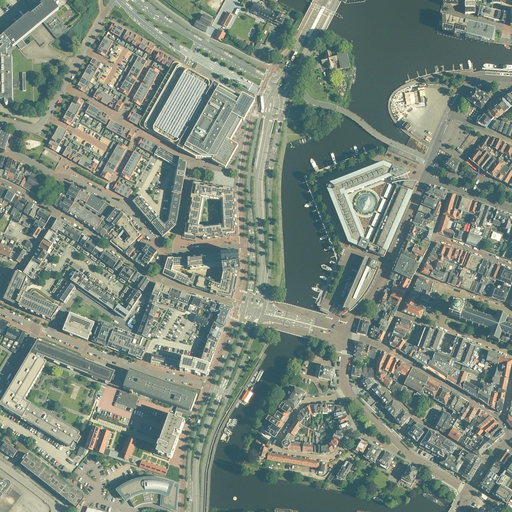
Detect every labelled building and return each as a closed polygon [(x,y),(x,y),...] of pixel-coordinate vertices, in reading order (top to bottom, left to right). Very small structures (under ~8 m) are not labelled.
[(7,49),(11,46),(13,48),(19,43),(20,43),(20,42),(43,23),(56,39),(57,40),(68,31),(54,14),(59,10),(59,9),(56,5),(58,3),(59,2),(58,1),(57,1),(56,1),(54,3),(51,0),(46,0),(44,2),(42,0),(25,0),(25,1),(33,11),(3,36),(0,38),(0,101),(5,101),(5,104),(5,105),(6,105),(7,105),(8,104),(8,101),(13,101),(12,57),(7,57),(7,49)] [(272,12),(261,7),(262,5),(260,4),(258,3),(257,5),(254,3),(250,12),(257,15),(258,13),(263,16),(262,18),(269,21),(269,19),(272,14),(273,12),(272,12)] [(284,19),(281,18),(281,17),(282,15),(277,12),(275,15),(272,14),(269,19),(281,25),(284,19)] [(227,13),(221,25),(226,28),(233,16),(227,13)] [(209,26),(210,27),(213,20),(204,15),(200,21),(198,20),(194,26),(205,32),(209,26)] [(442,16),(442,30),(494,43),(494,38),(494,37),(495,29),(494,29),(490,28),(489,27),(487,27),(479,25),(474,24),(473,23),(469,22),(463,21),(460,20),(452,18),(450,18),(449,18),(448,17),(447,17),(443,16),(442,16)] [(108,31),(114,34),(118,26),(117,25),(115,24),(113,23),(108,31)] [(123,29),(118,26),(114,34),(118,37),(123,29)] [(118,37),(123,40),(128,31),(126,30),(124,29),(123,29),(118,37)] [(216,38),(221,41),(225,34),(219,30),(217,34),(218,34),(216,38)] [(123,40),(128,42),(132,34),(128,31),(123,40)] [(128,42),(132,45),(137,36),(136,36),(134,35),(132,34),(128,42)] [(132,45),(137,47),(141,39),(137,36),(132,45)] [(102,42),(110,47),(113,42),(105,37),(104,38),(103,40),(103,41),(102,42)] [(142,39),(141,39),(137,47),(141,50),(146,41),(144,40),(142,39)] [(148,42),(146,41),(141,50),(146,52),(150,44),(148,42)] [(108,52),(110,47),(102,42),(102,43),(100,45),(99,47),(108,52)] [(336,56),(335,55),(333,43),(323,45),(325,51),(329,50),(330,51),(325,53),(325,55),(324,55),(323,57),(324,59),(321,59),(322,65),(326,64),(327,67),(328,67),(329,69),(330,70),(332,69),(333,68),(333,66),(334,66),(333,64),(334,64),(333,62),(337,61),(336,59),(338,59),(340,69),(344,68),(346,68),(348,67),(345,52),(337,54),(338,56),(336,56)] [(151,44),(150,44),(146,52),(150,55),(154,49),(154,48),(155,47),(153,46),(151,44)] [(105,57),(108,52),(99,47),(96,52),(105,57)] [(159,63),(164,55),(159,52),(155,60),(159,63)] [(164,66),(169,57),(164,55),(159,63),(164,66)] [(138,57),(136,62),(144,66),(145,64),(146,62),(147,62),(138,57)] [(169,57),(164,66),(169,68),(171,64),(173,60),(169,57)] [(93,59),(90,63),(98,68),(101,63),(93,59)] [(143,68),(144,66),(136,62),(133,66),(141,71),(142,70),(143,68)] [(178,145),(177,148),(183,151),(219,86),(217,84),(214,83),(212,85),(212,84),(211,83),(210,82),(206,80),(207,79),(185,67),(179,63),(178,62),(177,62),(176,62),(175,62),(174,63),(173,63),(173,64),(140,122),(140,123),(140,124),(140,125),(140,126),(140,127),(141,128),(142,129),(150,133),(170,144),(171,143),(174,145),(178,145)] [(95,73),(98,68),(90,63),(89,65),(88,67),(87,69),(95,73)] [(139,76),(141,71),(133,66),(130,71),(139,76)] [(148,72),(157,76),(160,71),(151,67),(148,72)] [(346,68),(344,68),(344,70),(339,71),(340,77),(348,76),(346,68)] [(87,69),(85,73),(93,78),(95,73),(87,69)] [(136,81),(139,76),(130,71),(127,76),(136,81)] [(157,76),(148,72),(146,77),(154,81),(157,76)] [(85,73),(82,78),(90,83),(93,78),(85,73)] [(133,86),(136,81),(127,76),(125,81),(133,86)] [(154,81),(146,77),(143,82),(151,86),(154,81)] [(88,87),(90,83),(82,78),(81,80),(80,81),(79,83),(88,87)] [(125,81),(122,86),(130,90),(133,86),(125,81)] [(151,86),(143,82),(140,86),(148,91),(151,86)] [(84,93),(88,87),(79,83),(76,88),(79,90),(84,93)] [(127,96),(130,90),(122,86),(119,91),(127,96)] [(148,91),(140,86),(137,91),(146,96),(148,91)] [(225,169),(226,169),(226,168),(238,147),(238,146),(230,142),(242,121),(243,122),(244,122),(244,121),(252,107),(255,103),(255,102),(254,102),(254,101),(243,95),(242,95),(240,98),(219,86),(183,151),(189,155),(196,158),(212,160),(212,161),(212,162),(225,169)] [(93,98),(99,101),(103,93),(98,89),(93,98)] [(481,110),(489,99),(475,89),(471,94),(467,100),(473,104),(475,106),(481,110)] [(146,96),(137,91),(134,96),(143,101),(146,96)] [(108,95),(103,93),(99,101),(104,104),(108,95)] [(104,104),(109,107),(114,98),(108,95),(104,104)] [(143,101),(134,96),(132,101),(136,104),(140,106),(143,101)] [(73,101),(81,106),(84,102),(75,97),(73,101)] [(119,101),(114,98),(109,107),(114,110),(119,101)] [(511,107),(505,98),(504,98),(500,102),(508,110),(511,107)] [(70,106),(79,111),(81,106),(73,101),(70,106)] [(123,104),(119,101),(114,110),(118,112),(120,109),(123,104)] [(508,110),(500,102),(496,105),(504,113),(508,110)] [(85,113),(90,116),(95,108),(90,105),(85,113)] [(504,113),(496,105),(492,108),(500,117),(504,113)] [(79,111),(70,106),(68,111),(76,116),(79,111)] [(90,116),(95,119),(100,111),(95,108),(90,116)] [(500,117),(492,108),(488,112),(494,118),(494,119),(499,117),(500,117)] [(73,120),(76,116),(68,111),(65,116),(73,120)] [(95,119),(100,122),(105,113),(100,111),(95,119)] [(127,120),(132,123),(137,114),(131,111),(127,120)] [(494,118),(488,112),(485,115),(485,116),(490,121),(491,121),(494,118)] [(110,116),(105,113),(100,122),(106,125),(109,119),(110,116)] [(142,117),(137,114),(132,123),(134,124),(135,125),(137,126),(142,117)] [(70,126),(73,120),(65,116),(64,118),(63,119),(62,121),(63,122),(64,122),(67,124),(70,126)] [(485,116),(479,123),(478,124),(479,124),(481,125),(480,125),(481,125),(483,126),(485,127),(486,127),(485,127),(490,121),(485,116)] [(111,131),(116,123),(114,122),(112,121),(111,120),(106,128),(111,131)] [(504,135),(509,123),(508,123),(509,122),(507,121),(506,125),(503,123),(499,132),(504,135)] [(407,131),(411,126),(406,122),(402,126),(407,131)] [(499,132),(503,123),(501,123),(498,122),(497,122),(496,122),(493,127),(492,129),(499,132)] [(116,123),(111,131),(116,134),(121,126),(120,125),(118,124),(116,123)] [(121,126),(116,134),(121,137),(126,128),(121,126)] [(64,136),(67,131),(65,130),(59,127),(56,131),(64,136)] [(126,128),(121,137),(126,140),(131,131),(126,128)] [(0,137),(8,140),(10,134),(0,131),(0,137)] [(64,136),(56,131),(56,132),(54,134),(54,135),(53,136),(62,141),(64,136)] [(131,131),(126,140),(130,142),(135,134),(131,131)] [(59,146),(62,141),(53,136),(53,137),(52,139),(51,140),(51,141),(50,141),(59,146)] [(484,151),(487,148),(488,146),(491,139),(486,137),(469,160),(474,164),(477,160),(484,151)] [(493,148),(497,140),(492,137),(491,139),(488,146),(487,148),(491,151),(493,148)] [(142,149),(147,140),(142,138),(137,146),(140,147),(142,149)] [(147,140),(142,149),(147,151),(152,143),(147,140)] [(497,151),(502,142),(497,140),(493,148),(497,151)] [(54,151),(56,152),(59,146),(50,141),(50,142),(47,147),(51,149),(52,150),(54,151)] [(503,154),(508,145),(502,142),(497,151),(503,154)] [(116,148),(124,153),(127,148),(119,143),(116,148)] [(152,143),(147,151),(152,154),(157,146),(152,143)] [(509,160),(511,154),(511,146),(508,145),(503,154),(497,151),(497,153),(493,157),(490,154),(489,155),(493,158),(497,161),(498,160),(499,160),(505,164),(509,160)] [(68,158),(73,150),(67,147),(62,155),(64,156),(66,157),(68,158)] [(161,148),(159,147),(155,154),(159,156),(159,155),(162,156),(161,157),(165,160),(166,159),(168,160),(168,161),(178,167),(176,179),(177,179),(177,182),(176,182),(175,186),(176,187),(175,189),(174,189),(173,194),(175,194),(174,197),(173,196),(172,201),(173,201),(173,204),(172,204),(171,209),(172,209),(172,211),(170,211),(170,216),(171,216),(170,219),(169,219),(169,222),(166,224),(167,225),(165,226),(164,225),(162,227),(161,226),(163,224),(158,218),(157,218),(158,218),(151,224),(162,237),(168,233),(172,229),(176,226),(176,225),(184,180),(185,171),(187,163),(172,154),(167,152),(165,151),(161,148)] [(124,153),(116,148),(113,153),(122,158),(124,153)] [(78,153),(73,150),(68,158),(73,161),(78,153)] [(479,168),(489,155),(484,151),(477,160),(474,164),(479,168)] [(131,156),(131,157),(140,161),(142,156),(134,152),(132,155),(131,156)] [(83,156),(78,153),(73,161),(74,162),(76,163),(77,163),(78,164),(83,156)] [(122,158),(113,153),(111,158),(119,162),(122,158)] [(482,171),(493,158),(489,155),(479,168),(482,171)] [(7,170),(10,170),(12,165),(13,160),(8,158),(8,159),(0,156),(0,158),(0,170),(1,170),(2,168),(5,169),(7,169),(7,170)] [(88,159),(83,156),(78,164),(79,165),(81,166),(83,167),(88,159)] [(130,158),(129,162),(137,166),(140,161),(131,157),(130,158)] [(455,174),(460,164),(451,157),(444,166),(451,172),(455,174)] [(108,163),(116,167),(119,162),(111,158),(108,163)] [(486,174),(497,161),(493,158),(482,171),(486,174)] [(92,161),(88,159),(83,167),(84,167),(88,170),(92,161)] [(495,179),(504,166),(505,164),(499,160),(498,160),(497,161),(486,174),(487,174),(487,175),(495,179)] [(98,164),(92,161),(88,170),(90,171),(91,172),(93,173),(98,164)] [(126,166),(134,171),(136,168),(137,166),(129,162),(127,164),(126,166)] [(358,247),(363,249),(363,250),(365,251),(366,250),(384,258),(396,230),(416,183),(417,183),(417,182),(414,182),(410,182),(408,182),(403,182),(401,182),(397,183),(395,183),(394,181),(393,179),(405,175),(405,174),(404,174),(404,173),(406,172),(399,169),(399,170),(392,166),(383,162),(325,185),(348,244),(349,244),(350,243),(352,244),(352,245),(358,248),(358,247)] [(105,167),(114,172),(114,171),(116,168),(116,167),(108,163),(105,167)] [(126,166),(123,171),(131,176),(134,171),(126,166)] [(501,182),(509,171),(504,166),(495,179),(499,181),(501,182)] [(17,171),(17,170),(15,169),(11,167),(10,171),(9,173),(11,174),(9,180),(12,182),(17,171)] [(114,172),(105,167),(102,172),(111,177),(112,175),(113,173),(114,172)] [(9,173),(10,171),(10,170),(7,170),(7,169),(5,169),(4,171),(2,178),(7,179),(9,180),(11,174),(9,173)] [(45,187),(49,180),(33,170),(28,177),(22,187),(39,197),(43,190),(42,189),(44,186),(45,187)] [(20,173),(18,171),(18,172),(17,171),(12,182),(15,183),(20,173)] [(120,176),(129,181),(131,176),(123,171),(120,176)] [(509,186),(511,179),(511,178),(511,175),(511,172),(509,171),(501,182),(507,185),(508,185),(509,186)] [(110,178),(111,177),(102,172),(100,177),(105,180),(108,181),(109,180),(110,178)] [(19,185),(24,175),(20,173),(15,183),(19,185)] [(19,185),(22,187),(27,179),(24,177),(19,185)] [(487,192),(489,189),(472,179),(470,183),(487,192)] [(59,197),(54,205),(58,208),(61,203),(63,203),(65,199),(64,198),(69,190),(72,185),(67,182),(61,192),(59,197)] [(112,190),(117,193),(122,185),(117,182),(112,190)] [(234,191),(193,184),(191,200),(190,203),(184,236),(184,237),(196,239),(196,238),(199,238),(203,239),(202,240),(237,236),(234,191)] [(78,194),(81,189),(77,187),(74,186),(72,185),(69,190),(64,198),(65,199),(63,203),(61,203),(58,208),(60,209),(63,211),(64,212),(66,213),(68,214),(69,212),(74,203),(74,202),(78,194)] [(127,188),(122,185),(117,193),(122,196),(127,188)] [(432,196),(435,187),(434,187),(433,187),(430,186),(429,186),(428,187),(429,187),(425,194),(424,197),(431,199),(433,197),(432,196)] [(437,202),(441,189),(439,188),(439,189),(436,188),(436,187),(435,187),(432,196),(433,197),(435,197),(434,200),(437,202)] [(127,199),(132,190),(127,188),(122,196),(127,199)] [(4,200),(9,191),(6,189),(0,200),(0,202),(0,203),(3,199),(4,200)] [(86,203),(91,195),(81,189),(78,194),(74,202),(74,203),(76,204),(76,202),(77,200),(80,202),(81,200),(86,203)] [(442,206),(443,204),(444,201),(447,193),(446,191),(443,190),(441,189),(437,202),(439,203),(439,205),(442,206)] [(11,203),(15,194),(9,191),(4,200),(11,203)] [(16,212),(23,198),(15,194),(11,203),(15,205),(10,216),(13,217),(13,216),(16,212)] [(441,235),(444,236),(450,238),(453,239),(456,226),(457,223),(459,219),(455,218),(456,213),(451,210),(455,196),(450,194),(446,206),(436,233),(437,233),(441,235)] [(98,213),(101,209),(105,203),(91,195),(86,203),(85,205),(98,213)] [(135,206),(136,206),(142,201),(140,198),(139,196),(132,202),(133,202),(135,206)] [(456,213),(461,198),(455,196),(451,210),(456,213)] [(431,199),(424,197),(421,205),(433,210),(437,202),(431,199)] [(21,213),(22,213),(28,201),(23,198),(16,212),(20,215),(21,213)] [(467,217),(468,214),(472,201),(461,198),(456,213),(455,218),(459,219),(457,223),(464,225),(467,217)] [(139,209),(145,204),(144,202),(144,203),(142,201),(136,206),(139,209)] [(468,214),(467,217),(468,218),(469,217),(470,215),(472,215),(470,220),(471,223),(471,224),(478,204),(472,201),(468,214)] [(33,218),(39,208),(30,203),(24,213),(33,218)] [(105,219),(102,217),(100,220),(76,204),(74,203),(69,212),(68,214),(82,222),(90,227),(93,230),(95,231),(99,227),(101,224),(104,221),(105,219)] [(109,214),(113,208),(105,203),(101,209),(98,213),(102,217),(105,219),(107,216),(108,215),(109,214)] [(145,204),(139,209),(139,210),(142,213),(148,208),(146,206),(146,205),(145,204)] [(478,226),(485,206),(478,204),(471,224),(478,226)] [(434,215),(435,212),(428,210),(420,206),(418,212),(427,215),(429,216),(429,214),(433,216),(433,214),(434,215)] [(493,224),(497,210),(485,206),(478,226),(477,227),(480,228),(480,229),(480,230),(481,231),(481,232),(482,232),(483,233),(482,237),(487,240),(491,227),(493,224)] [(117,223),(124,214),(113,208),(109,214),(108,215),(105,219),(104,221),(101,224),(99,227),(101,229),(104,226),(110,231),(112,230),(114,227),(116,225),(117,223)] [(145,217),(151,211),(150,210),(148,208),(142,213),(145,217)] [(37,215),(40,217),(42,217),(39,222),(37,221),(45,226),(52,216),(41,209),(37,215)] [(511,215),(497,210),(493,224),(499,226),(503,227),(502,229),(507,231),(506,234),(508,235),(507,239),(510,240),(511,235),(511,234),(511,215)] [(148,220),(154,215),(152,213),(153,213),(151,211),(145,217),(148,220)] [(427,222),(429,216),(427,215),(418,212),(415,218),(418,219),(427,222)] [(139,234),(136,230),(124,215),(124,214),(117,223),(116,225),(120,229),(122,227),(130,238),(129,240),(128,238),(125,242),(126,243),(125,244),(117,238),(119,235),(112,230),(110,231),(109,233),(111,235),(115,237),(113,238),(110,242),(124,253),(129,246),(131,244),(141,235),(139,234)] [(433,231),(438,216),(435,215),(434,216),(429,214),(429,216),(427,222),(425,228),(433,231)] [(151,224),(158,218),(157,218),(156,217),(154,215),(148,220),(148,221),(151,224)] [(418,225),(425,228),(427,222),(418,219),(415,218),(414,221),(413,223),(418,225)] [(58,219),(55,223),(55,224),(51,230),(57,233),(58,231),(64,234),(69,225),(58,219)] [(45,226),(37,221),(34,225),(42,231),(45,226)] [(433,231),(425,228),(418,225),(413,223),(408,235),(413,238),(412,241),(416,242),(417,239),(418,238),(414,237),(416,233),(417,234),(417,235),(419,236),(418,238),(421,239),(422,240),(429,243),(431,238),(432,236),(432,235),(433,232),(433,231)] [(42,231),(34,225),(36,227),(30,235),(36,239),(41,230),(42,231)] [(64,234),(68,237),(74,228),(69,225),(64,234)] [(110,231),(104,226),(101,229),(103,230),(100,235),(103,237),(106,233),(110,236),(111,235),(109,233),(110,231)] [(460,241),(463,232),(459,231),(459,230),(460,227),(456,226),(453,239),(458,240),(460,241)] [(68,237),(73,239),(78,231),(74,228),(68,237)] [(50,231),(47,235),(55,240),(58,236),(50,231)] [(78,231),(73,239),(78,242),(83,234),(78,231)] [(113,238),(110,236),(106,233),(103,237),(110,242),(113,238)] [(478,248),(482,237),(469,233),(466,243),(478,248)] [(55,240),(47,235),(44,239),(53,244),(55,240)] [(137,248),(136,247),(135,246),(134,247),(134,246),(136,243),(137,244),(143,238),(141,235),(131,244),(129,246),(124,253),(129,258),(135,250),(137,248)] [(412,241),(413,238),(408,235),(408,236),(405,240),(414,244),(415,244),(415,243),(416,242),(412,241)] [(83,247),(89,239),(85,236),(79,244),(83,247)] [(482,237),(478,248),(483,250),(487,240),(482,237)] [(50,249),(53,244),(44,239),(42,243),(50,249)] [(88,250),(94,242),(89,239),(83,247),(88,250)] [(134,261),(147,246),(147,245),(145,242),(142,240),(136,247),(137,248),(135,250),(129,258),(134,261)] [(413,248),(415,245),(415,244),(414,244),(405,240),(404,243),(402,249),(408,252),(411,247),(413,248)] [(427,251),(430,243),(429,243),(422,240),(420,244),(415,243),(415,244),(415,245),(419,247),(427,251)] [(0,253),(4,255),(9,245),(9,244),(10,243),(5,241),(4,244),(0,252),(0,253)] [(92,253),(98,245),(94,242),(88,250),(92,253)] [(511,242),(503,257),(510,260),(511,254),(511,242)] [(11,255),(12,251),(15,245),(10,243),(9,244),(9,245),(4,255),(9,258),(11,255)] [(50,249),(42,243),(39,248),(48,253),(47,253),(50,249)] [(437,255),(442,245),(436,244),(431,254),(437,257),(437,255)] [(96,256),(102,248),(98,245),(92,253),(96,256)] [(148,246),(147,245),(134,261),(145,269),(146,268),(154,257),(153,257),(157,252),(150,247),(148,246)] [(423,258),(427,251),(419,247),(415,245),(413,248),(410,253),(411,253),(419,258),(422,260),(423,258)] [(443,258),(448,247),(442,245),(437,255),(443,258)] [(451,258),(454,249),(448,247),(443,258),(443,259),(449,262),(451,258)] [(48,253),(39,248),(37,253),(45,258),(48,253)] [(100,259),(106,251),(106,250),(105,251),(102,248),(96,256),(100,259)] [(26,252),(21,249),(17,254),(12,251),(11,255),(9,258),(14,260),(19,263),(26,252)] [(415,263),(416,263),(419,258),(411,253),(410,253),(408,252),(402,249),(399,256),(415,263)] [(456,260),(459,250),(454,249),(451,258),(456,260)] [(460,263),(464,252),(459,250),(456,260),(455,262),(460,263)] [(104,262),(110,254),(106,251),(100,259),(104,262)] [(168,258),(163,274),(188,287),(218,296),(233,299),(239,272),(240,272),(238,252),(185,258),(168,258)] [(463,267),(469,254),(464,252),(460,263),(459,264),(459,265),(463,267)] [(45,258),(37,253),(34,257),(42,263),(45,258)] [(109,265),(115,257),(110,254),(104,262),(109,265)] [(435,262),(437,257),(431,254),(428,259),(435,262)] [(468,269),(474,256),(469,254),(463,267),(467,269),(468,269)] [(433,270),(438,272),(440,266),(443,259),(443,258),(437,255),(437,257),(435,262),(433,268),(434,268),(433,270)] [(417,270),(420,265),(416,263),(415,263),(399,256),(395,264),(393,269),(392,272),(398,275),(403,277),(411,281),(417,270)] [(476,273),(481,264),(483,260),(478,258),(474,256),(468,269),(476,273)] [(42,263),(34,257),(31,261),(40,267),(42,263)] [(113,268),(119,260),(115,257),(109,265),(113,268)] [(374,280),(381,264),(372,260),(371,262),(370,264),(369,264),(370,260),(365,258),(359,272),(353,269),(340,299),(346,302),(343,309),(343,310),(343,309),(350,311),(349,312),(352,310),(353,309),(356,306),(358,304),(359,303),(363,298),(365,296),(367,293),(370,289),(371,287),(373,282),(374,280)] [(428,264),(433,268),(435,262),(428,259),(426,263),(428,264)] [(449,262),(443,259),(440,266),(447,269),(449,262)] [(123,263),(119,260),(113,268),(117,271),(123,263)] [(483,276),(488,264),(489,262),(483,260),(481,264),(476,273),(483,276)] [(37,271),(40,267),(31,261),(29,265),(37,271)] [(454,264),(449,262),(447,269),(446,271),(450,273),(452,270),(454,264)] [(483,276),(482,277),(479,284),(486,287),(488,282),(488,280),(495,265),(494,264),(489,262),(488,264),(483,276)] [(434,268),(433,268),(428,264),(426,263),(426,264),(424,268),(432,272),(433,270),(434,268)] [(37,271),(29,265),(26,269),(34,275),(37,271)] [(488,280),(488,282),(494,284),(496,280),(501,267),(495,265),(488,280)] [(124,279),(129,271),(125,267),(119,276),(124,279)] [(511,286),(511,283),(511,271),(508,270),(502,268),(502,267),(501,267),(496,280),(504,283),(511,286)] [(429,277),(432,272),(424,268),(421,273),(422,274),(422,273),(429,277)] [(34,275),(26,269),(23,274),(32,279),(34,275)] [(442,283),(445,275),(438,272),(433,270),(432,272),(429,277),(441,282),(442,283)] [(86,277),(77,271),(70,280),(80,287),(84,280),(86,277)] [(128,282),(135,271),(134,273),(129,271),(124,279),(128,282)] [(134,283),(140,274),(135,271),(128,282),(130,280),(134,283)] [(447,284),(451,273),(446,271),(445,275),(442,283),(447,284)] [(469,292),(473,282),(475,276),(472,274),(471,275),(466,273),(461,271),(460,273),(459,277),(463,280),(460,288),(463,290),(469,292)] [(4,300),(2,303),(15,309),(50,324),(59,310),(60,309),(53,305),(52,307),(24,295),(24,294),(25,294),(25,293),(24,293),(30,280),(28,278),(23,275),(18,272),(15,273),(14,276),(14,277),(13,277),(13,278),(12,281),(11,282),(11,283),(9,287),(9,288),(8,289),(6,293),(6,294),(6,295),(4,299),(4,300)] [(395,282),(398,275),(392,272),(389,279),(394,281),(395,282)] [(454,278),(455,275),(451,273),(447,284),(451,285),(454,278)] [(483,276),(476,273),(475,276),(473,282),(479,284),(482,277),(483,276)] [(150,281),(140,274),(134,283),(136,281),(140,284),(137,288),(143,292),(150,281)] [(398,287),(406,290),(411,281),(403,277),(400,284),(398,287)] [(428,281),(421,277),(419,277),(417,281),(426,285),(428,281)] [(460,288),(463,280),(459,277),(458,279),(455,287),(460,288)] [(84,290),(88,283),(84,280),(80,287),(84,290)] [(75,287),(67,281),(64,285),(72,291),(75,287)] [(403,296),(406,290),(398,287),(400,284),(395,282),(394,281),(392,285),(393,285),(391,290),(390,290),(391,290),(393,291),(403,296)] [(431,287),(426,285),(417,281),(414,286),(421,289),(422,290),(430,293),(432,287),(431,287)] [(475,294),(479,284),(473,282),(469,292),(475,294)] [(493,287),(494,284),(488,282),(486,287),(484,290),(484,291),(490,294),(493,287)] [(93,286),(88,283),(84,290),(88,293),(93,286)] [(160,293),(163,294),(165,287),(157,283),(154,290),(160,293)] [(484,290),(486,287),(479,284),(475,294),(481,296),(484,291),(484,290)] [(490,294),(488,298),(492,299),(499,301),(504,303),(510,290),(511,286),(504,284),(504,285),(502,285),(501,288),(498,287),(497,288),(493,287),(490,294)] [(72,291),(64,285),(61,289),(70,295),(72,291)] [(88,293),(92,296),(97,289),(93,286),(88,293)] [(421,289),(414,286),(412,291),(419,294),(421,289)] [(165,287),(163,294),(169,296),(171,289),(165,287)] [(70,295),(61,289),(59,293),(67,299),(70,295)] [(97,299),(102,292),(97,289),(92,296),(97,299)] [(168,298),(173,300),(177,291),(171,289),(169,296),(168,298)] [(142,295),(133,290),(130,294),(139,299),(142,295)] [(430,293),(422,290),(421,295),(428,298),(430,293)] [(177,291),(173,300),(178,302),(182,293),(177,291)] [(403,296),(393,291),(390,296),(400,302),(403,296)] [(417,299),(419,294),(412,291),(409,296),(417,299)] [(101,302),(106,295),(102,292),(97,299),(101,302)] [(67,299),(59,293),(56,297),(59,299),(64,303),(67,299)] [(182,293),(178,302),(183,304),(186,295),(182,293)] [(139,299),(130,294),(128,298),(136,303),(139,299)] [(388,314),(389,310),(391,311),(394,305),(388,302),(390,296),(386,294),(384,300),(386,301),(383,307),(385,308),(384,312),(378,309),(377,312),(376,314),(376,317),(380,318),(381,319),(384,320),(386,315),(388,314)] [(106,305),(111,298),(106,295),(101,302),(106,305)] [(187,306),(191,296),(186,295),(183,304),(187,306)] [(398,307),(400,302),(390,296),(388,302),(394,305),(398,307)] [(418,304),(420,300),(419,300),(417,299),(409,296),(406,304),(413,307),(415,302),(418,304)] [(199,309),(200,309),(203,300),(194,297),(192,300),(188,309),(188,310),(189,312),(191,313),(193,308),(192,308),(193,306),(196,307),(195,309),(199,310),(199,309)] [(473,304),(455,297),(452,304),(471,311),(473,304)] [(110,308),(115,301),(111,298),(106,305),(110,308)] [(136,303),(128,298),(125,302),(133,307),(136,303)] [(205,310),(210,312),(213,303),(203,300),(200,309),(205,310)] [(426,306),(427,303),(420,300),(418,304),(415,302),(413,307),(425,311),(426,306)] [(119,306),(120,305),(115,301),(110,308),(115,311),(118,306),(119,306)] [(125,319),(133,307),(125,302),(129,305),(125,311),(119,306),(118,306),(115,311),(115,312),(125,319)] [(229,317),(232,309),(213,303),(210,312),(215,313),(217,314),(229,317)] [(147,309),(156,312),(158,307),(155,306),(154,306),(150,304),(149,304),(147,309)] [(425,311),(413,307),(406,304),(402,312),(420,319),(420,318),(421,318),(422,318),(422,317),(423,316),(425,311)] [(511,318),(511,319),(511,318),(509,318),(507,317),(509,316),(509,315),(507,316),(498,313),(497,311),(496,312),(497,313),(495,319),(489,317),(490,316),(489,316),(489,317),(487,317),(483,315),(484,314),(483,313),(482,315),(477,313),(477,312),(476,311),(476,313),(471,311),(452,304),(451,308),(451,309),(450,311),(449,311),(448,316),(453,318),(455,318),(459,320),(459,321),(460,320),(465,322),(465,323),(466,324),(467,322),(472,324),(471,326),(472,326),(473,325),(478,326),(478,328),(479,328),(479,327),(480,327),(481,327),(483,328),(484,329),(484,330),(485,331),(485,329),(491,331),(490,333),(489,337),(487,338),(489,338),(498,341),(499,343),(499,342),(499,341),(507,344),(507,342),(509,341),(510,340),(509,339),(510,337),(511,337),(511,318)] [(147,309),(145,314),(154,317),(156,312),(147,309)] [(81,336),(86,338),(94,321),(77,313),(70,310),(62,327),(81,336)] [(224,328),(229,317),(217,314),(216,316),(214,316),(215,313),(210,312),(206,319),(210,321),(224,328)] [(145,314),(143,319),(153,322),(154,317),(145,314)] [(224,328),(210,321),(206,319),(203,318),(198,315),(196,314),(193,321),(193,322),(200,325),(205,328),(206,328),(211,330),(221,334),(224,328)] [(390,324),(392,319),(391,318),(392,317),(389,316),(389,314),(388,314),(386,315),(384,320),(390,324)] [(405,327),(407,321),(399,318),(397,324),(405,327)] [(143,319),(141,323),(151,327),(153,322),(143,319)] [(390,324),(384,320),(381,319),(378,324),(379,324),(384,327),(384,326),(388,328),(390,324)] [(9,323),(3,320),(0,327),(0,329),(4,332),(9,323)] [(366,336),(369,322),(360,320),(356,333),(366,336)] [(410,329),(413,323),(407,321),(405,327),(410,329)] [(138,351),(143,339),(100,322),(92,342),(141,361),(145,353),(138,351)] [(139,329),(149,333),(151,327),(141,323),(139,329)] [(385,333),(388,328),(384,326),(384,327),(379,324),(378,327),(375,326),(374,327),(373,327),(373,328),(376,329),(380,331),(385,333)] [(411,330),(410,329),(405,327),(397,324),(395,329),(406,333),(408,334),(410,335),(411,331),(412,330),(411,330)] [(11,339),(15,330),(10,327),(5,336),(11,339)] [(451,368),(451,366),(459,369),(461,364),(468,367),(476,347),(471,346),(472,344),(458,338),(451,358),(443,355),(436,353),(444,333),(430,328),(430,330),(425,328),(417,348),(424,350),(423,352),(422,354),(430,359),(430,361),(429,363),(427,368),(446,380),(451,368)] [(149,333),(139,329),(137,334),(147,338),(149,333)] [(393,334),(392,337),(398,340),(400,341),(401,341),(403,338),(404,338),(406,333),(395,329),(393,334)] [(16,341),(20,332),(15,330),(11,339),(16,341)] [(220,338),(221,334),(211,330),(207,339),(207,340),(210,341),(211,341),(217,344),(220,338)] [(381,342),(385,333),(380,331),(377,340),(381,342)] [(21,343),(25,335),(20,332),(16,341),(21,343)] [(395,349),(399,343),(397,342),(398,340),(392,337),(391,340),(389,343),(390,343),(389,343),(390,344),(390,345),(390,346),(393,348),(393,347),(395,349)] [(208,341),(206,346),(215,349),(217,344),(208,341)] [(404,345),(405,343),(401,341),(400,341),(395,349),(400,351),(404,345)] [(89,363),(85,362),(86,360),(82,358),(82,359),(81,360),(79,358),(76,357),(76,356),(68,353),(68,354),(62,352),(63,351),(55,348),(55,349),(49,347),(49,346),(49,345),(42,342),(42,343),(41,344),(39,343),(38,342),(34,352),(33,351),(33,350),(31,353),(36,356),(37,353),(89,374),(88,376),(92,377),(93,376),(98,378),(98,379),(106,382),(106,381),(109,383),(113,373),(89,363)] [(361,346),(361,343),(356,342),(355,349),(362,351),(365,352),(366,347),(361,346)] [(370,351),(371,347),(364,344),(361,343),(361,346),(366,347),(365,352),(362,351),(361,356),(372,359),(373,352),(370,351)] [(403,353),(403,354),(406,355),(411,346),(406,343),(405,343),(404,345),(407,347),(403,353)] [(206,346),(204,352),(214,355),(215,349),(206,346)] [(412,359),(417,349),(411,346),(406,355),(407,356),(407,355),(408,356),(411,358),(412,359)] [(361,356),(362,351),(355,349),(354,356),(355,357),(357,358),(358,357),(361,358),(361,356)] [(430,359),(422,354),(423,352),(417,349),(412,359),(427,368),(429,363),(430,361),(430,359)] [(381,373),(388,355),(382,351),(380,355),(377,360),(378,361),(376,364),(377,371),(381,373)] [(498,364),(499,356),(490,353),(488,351),(487,361),(489,361),(493,363),(498,364)] [(204,352),(202,357),(212,360),(214,355),(204,352)] [(31,353),(7,393),(1,404),(10,409),(8,411),(71,448),(74,442),(76,443),(77,444),(81,437),(80,436),(78,435),(80,433),(24,400),(46,362),(36,356),(31,353)] [(387,375),(388,372),(394,358),(393,357),(392,357),(388,355),(381,373),(387,375)] [(509,374),(511,364),(511,360),(499,356),(498,364),(496,371),(502,373),(501,378),(508,379),(509,374)] [(200,362),(210,366),(212,360),(202,357),(200,362)] [(182,361),(180,370),(193,372),(206,377),(207,375),(209,368),(210,366),(200,362),(196,361),(195,360),(193,360),(182,358),(182,361)] [(397,380),(402,372),(397,369),(400,362),(400,361),(399,361),(398,360),(398,361),(396,359),(395,359),(395,358),(394,358),(388,372),(389,373),(392,375),(389,379),(387,377),(385,385),(387,388),(393,378),(397,380)] [(402,372),(406,365),(400,362),(397,369),(402,372)] [(259,363),(249,380),(253,382),(263,365),(259,363)] [(407,377),(412,368),(406,365),(402,372),(397,380),(393,387),(392,391),(398,397),(401,391),(400,391),(407,377)] [(332,374),(333,369),(334,369),(333,369),(322,366),(321,366),(321,367),(317,366),(316,369),(315,377),(318,378),(318,379),(319,379),(330,381),(331,381),(332,376),(333,374),(332,374)] [(482,375),(467,369),(463,367),(462,370),(481,377),(482,375)] [(374,379),(373,369),(363,368),(364,370),(363,371),(364,371),(364,373),(368,373),(368,378),(374,379)] [(422,391),(429,379),(428,379),(428,378),(423,375),(422,375),(419,373),(418,372),(413,369),(412,368),(407,377),(400,391),(401,391),(405,395),(407,390),(406,390),(407,389),(416,394),(416,395),(414,394),(412,398),(417,401),(422,391)] [(455,386),(461,372),(459,371),(456,370),(451,368),(446,380),(453,384),(454,385),(455,386)] [(184,392),(184,391),(174,388),(174,387),(174,388),(167,386),(168,385),(167,385),(158,382),(157,382),(151,380),(151,379),(141,375),(141,376),(134,374),(135,373),(130,371),(129,372),(128,372),(128,373),(129,374),(127,378),(124,387),(129,389),(129,388),(135,391),(145,395),(146,394),(152,397),(162,401),(162,400),(168,403),(178,407),(177,410),(190,415),(191,413),(192,410),(190,409),(194,400),(196,395),(190,394),(190,393),(190,394),(184,392)] [(387,375),(381,373),(377,371),(376,377),(382,382),(383,382),(387,375)] [(465,381),(468,374),(461,372),(455,386),(462,390),(465,381)] [(499,385),(500,377),(493,376),(491,384),(499,385)] [(505,391),(508,379),(501,378),(500,377),(499,385),(498,389),(505,391)] [(378,385),(375,381),(374,380),(374,379),(368,378),(366,378),(366,379),(371,387),(371,388),(372,390),(378,385)] [(371,387),(366,379),(361,382),(366,390),(369,389),(371,392),(372,390),(371,388),(371,387)] [(434,398),(441,386),(429,379),(422,391),(423,391),(422,392),(422,393),(421,394),(427,397),(429,395),(434,398)] [(476,399),(478,390),(471,385),(468,383),(466,382),(467,382),(465,381),(462,390),(463,391),(463,390),(465,392),(468,393),(468,394),(469,394),(470,395),(471,395),(476,398),(476,399)] [(489,396),(492,386),(491,386),(486,385),(480,383),(478,390),(476,399),(487,406),(490,397),(489,396)] [(496,399),(497,393),(498,389),(499,385),(491,384),(491,386),(492,386),(489,396),(490,397),(487,406),(494,410),(496,399)] [(385,393),(378,385),(372,390),(380,398),(385,393)] [(445,406),(452,393),(451,393),(450,392),(449,391),(447,391),(448,390),(445,389),(441,386),(434,398),(433,399),(438,402),(439,402),(440,403),(441,403),(445,406)] [(302,398),(305,394),(304,394),(295,388),(295,387),(294,387),(294,388),(291,391),(286,398),(287,398),(285,402),(284,401),(284,402),(294,409),(297,405),(302,398)] [(137,403),(139,398),(120,391),(116,402),(135,409),(136,405),(137,403)] [(392,401),(385,393),(380,398),(387,406),(392,401)] [(453,411),(460,398),(452,393),(445,406),(443,409),(451,414),(453,411)] [(464,408),(468,403),(461,398),(460,398),(453,411),(451,414),(451,416),(447,424),(452,427),(454,425),(458,419),(460,415),(458,414),(462,406),(464,408)] [(501,413),(503,401),(496,399),(494,410),(495,410),(500,413),(501,412),(501,413)] [(403,411),(398,405),(392,400),(392,401),(387,406),(385,408),(390,413),(393,417),(395,419),(403,411)] [(290,408),(282,403),(279,409),(280,410),(278,413),(277,412),(274,418),(275,419),(274,420),(268,416),(266,420),(271,424),(280,429),(290,413),(288,412),(290,408)] [(469,424),(470,423),(478,409),(474,406),(472,406),(473,405),(472,405),(468,403),(464,408),(462,406),(458,414),(460,415),(458,419),(461,421),(462,420),(469,424)] [(318,414),(318,405),(309,406),(310,410),(312,415),(318,414)] [(345,412),(343,407),(335,406),(334,414),(334,416),(338,415),(338,414),(345,412)] [(422,417),(413,409),(412,411),(421,419),(422,417)] [(476,422),(483,412),(482,412),(482,411),(479,410),(479,409),(478,409),(470,423),(473,425),(476,421),(476,422)] [(406,424),(408,422),(407,421),(407,420),(409,418),(410,417),(403,411),(395,419),(401,426),(402,425),(403,425),(405,423),(406,424)] [(447,424),(451,416),(442,411),(434,428),(442,433),(447,424)] [(180,420),(182,414),(176,412),(173,418),(169,416),(156,453),(171,458),(184,422),(180,420)] [(347,416),(345,412),(338,414),(338,415),(334,416),(334,417),(333,417),(334,419),(335,419),(335,420),(347,416)] [(475,426),(485,418),(488,416),(487,415),(483,412),(476,422),(476,421),(473,425),(475,426)] [(95,420),(94,423),(129,436),(136,438),(155,445),(155,446),(157,447),(160,441),(161,438),(138,430),(137,430),(134,428),(97,415),(95,420)] [(349,422),(347,416),(335,420),(333,420),(334,422),(336,421),(338,426),(349,422)] [(488,424),(493,420),(488,416),(485,418),(475,426),(476,427),(482,430),(483,429),(488,424)] [(435,426),(426,419),(425,420),(424,421),(434,428),(435,426)] [(302,426),(295,420),(292,424),(300,429),(302,426)] [(489,431),(497,425),(497,424),(494,420),(493,420),(488,424),(483,429),(485,432),(486,434),(487,433),(489,431)] [(349,422),(338,426),(336,427),(338,431),(341,432),(346,430),(350,424),(349,422)] [(428,429),(417,423),(415,426),(413,428),(412,428),(409,431),(410,432),(408,434),(417,442),(423,433),(425,434),(428,429)] [(476,433),(479,430),(475,427),(475,426),(473,425),(470,423),(469,424),(465,431),(465,432),(468,434),(469,435),(467,438),(471,439),(474,435),(475,435),(476,433)] [(266,432),(275,438),(280,429),(271,424),(266,432)] [(300,429),(292,424),(290,428),(297,433),(300,429)] [(442,433),(448,436),(453,428),(452,427),(447,424),(442,433)] [(458,428),(454,425),(452,427),(453,428),(448,436),(457,442),(461,436),(462,437),(465,432),(460,429),(459,430),(457,429),(458,428)] [(493,436),(501,429),(497,425),(489,431),(492,434),(493,436)] [(109,457),(110,451),(105,450),(111,433),(103,430),(102,431),(101,430),(100,430),(100,429),(92,426),(85,449),(90,450),(109,457)] [(297,433),(290,428),(287,432),(295,437),(297,433)] [(504,435),(504,433),(501,429),(493,436),(497,440),(504,435)] [(432,444),(438,436),(429,430),(419,447),(423,450),(425,447),(426,448),(425,451),(426,451),(427,449),(427,448),(430,443),(432,444)] [(295,437),(287,432),(282,439),(283,440),(289,440),(291,444),(294,445),(294,443),(294,441),(292,440),(295,437)] [(497,440),(493,436),(492,434),(490,436),(487,433),(486,434),(484,436),(485,436),(494,443),(497,440)] [(483,436),(481,434),(478,438),(481,440),(490,447),(494,443),(485,436),(483,436)] [(109,457),(134,465),(136,459),(136,458),(133,457),(133,458),(131,457),(133,453),(134,453),(133,452),(133,451),(134,452),(135,449),(134,449),(134,448),(135,448),(136,447),(135,447),(137,442),(136,442),(137,442),(135,441),(136,438),(129,435),(128,439),(127,438),(125,444),(124,443),(124,444),(124,445),(123,445),(122,447),(123,448),(123,449),(122,448),(122,449),(123,449),(121,454),(111,450),(110,451),(109,457)] [(261,435),(258,439),(266,445),(268,447),(269,446),(272,442),(269,440),(261,435)] [(486,450),(490,447),(481,440),(478,438),(475,435),(474,435),(471,439),(473,441),(478,445),(478,444),(486,450)] [(438,455),(446,441),(438,436),(432,444),(430,443),(427,448),(427,449),(426,451),(429,453),(431,451),(433,452),(432,454),(436,456),(437,454),(438,455)] [(465,447),(469,441),(470,441),(471,439),(467,438),(466,439),(462,437),(461,436),(457,442),(465,447)] [(468,449),(473,441),(471,439),(470,441),(469,441),(465,447),(466,447),(468,449)] [(294,445),(291,444),(289,440),(283,440),(280,444),(281,445),(282,447),(282,449),(288,449),(288,450),(293,451),(294,445)] [(362,454),(367,446),(367,445),(363,443),(358,440),(352,451),(356,454),(358,451),(362,454)] [(29,450),(16,441),(14,444),(19,448),(17,452),(24,457),(29,450)] [(337,445),(331,441),(329,444),(334,450),(337,445)] [(453,452),(457,447),(446,441),(438,455),(437,457),(442,460),(446,452),(447,451),(453,454),(453,452)] [(473,452),(478,445),(473,441),(468,449),(473,452)] [(17,452),(5,443),(0,449),(0,450),(6,455),(6,454),(12,458),(12,459),(17,452)] [(264,458),(265,458),(268,449),(264,448),(265,446),(261,444),(260,448),(259,451),(257,450),(256,455),(258,455),(258,456),(259,456),(259,458),(260,459),(262,459),(264,458)] [(479,456),(486,450),(478,444),(478,445),(473,452),(479,456)] [(376,461),(381,451),(370,445),(363,457),(374,463),(376,465),(377,464),(376,463),(377,461),(376,461)] [(464,460),(468,453),(462,449),(462,451),(457,447),(453,452),(458,455),(459,455),(457,459),(451,470),(456,473),(462,464),(464,460)] [(388,467),(394,457),(390,454),(388,453),(383,451),(378,461),(377,461),(381,464),(380,466),(382,467),(386,470),(388,467),(388,468),(388,467)] [(458,455),(453,452),(453,454),(447,451),(446,452),(457,459),(459,455),(458,455)] [(501,464),(508,454),(505,452),(504,451),(496,461),(501,464)] [(442,460),(440,463),(451,470),(457,459),(446,452),(442,460)] [(482,462),(479,460),(475,457),(468,453),(464,460),(462,464),(467,467),(466,470),(474,474),(482,462)] [(509,464),(511,459),(511,456),(508,454),(501,464),(503,465),(506,468),(509,464)] [(26,469),(34,460),(29,456),(29,455),(27,457),(26,455),(22,459),(24,461),(22,464),(21,465),(26,469)] [(166,476),(168,470),(136,459),(134,465),(166,476)] [(511,495),(511,459),(509,464),(506,468),(503,473),(495,484),(498,486),(493,495),(506,504),(511,495)] [(31,474),(40,463),(38,462),(38,463),(34,460),(26,469),(30,472),(29,473),(30,473),(31,474)] [(343,480),(349,470),(352,465),(346,462),(344,465),(343,465),(336,477),(337,477),(336,479),(341,482),(343,480)] [(37,477),(44,468),(41,465),(40,463),(31,474),(33,475),(33,476),(34,475),(37,477)] [(327,470),(328,467),(326,467),(327,464),(320,463),(319,469),(319,471),(326,473),(326,470),(327,470)] [(495,484),(503,473),(506,468),(503,465),(501,468),(499,471),(495,476),(489,472),(479,487),(489,493),(495,484)] [(406,489),(407,487),(410,489),(415,481),(413,480),(413,479),(413,480),(416,476),(415,475),(416,475),(417,475),(419,473),(418,471),(414,469),(409,466),(401,480),(400,479),(397,484),(399,484),(399,483),(402,484),(404,486),(403,487),(406,489)] [(495,476),(499,471),(492,467),(491,469),(491,468),(491,469),(490,470),(489,472),(489,471),(489,472),(495,476)] [(42,481),(49,471),(44,468),(37,477),(42,481)] [(331,481),(336,472),(334,470),(328,479),(331,481)] [(474,474),(466,470),(462,477),(470,481),(474,474)] [(47,485),(54,475),(49,471),(42,481),(47,485)] [(51,488),(59,479),(54,475),(47,485),(51,488)] [(56,492),(64,483),(59,479),(51,488),(56,492)] [(173,486),(173,484),(166,482),(163,481),(161,480),(159,480),(156,479),(154,479),(150,479),(147,479),(145,479),(144,480),(141,480),(138,481),(137,481),(134,482),(132,483),(131,483),(128,484),(125,485),(124,487),(123,487),(121,488),(118,490),(119,493),(124,499),(128,499),(134,508),(136,507),(137,506),(138,506),(140,505),(142,504),(143,504),(145,503),(147,503),(149,503),(151,503),(153,503),(155,503),(158,504),(159,504),(160,504),(161,505),(176,510),(177,498),(177,497),(178,497),(178,496),(178,495),(178,494),(177,494),(178,488),(173,487),(173,486)] [(61,496),(68,487),(64,483),(56,492),(61,496)] [(65,501),(74,490),(72,489),(68,487),(61,496),(64,498),(63,500),(64,500),(65,501)] [(72,504),(79,495),(75,492),(76,491),(74,490),(65,501),(67,502),(67,503),(68,501),(72,504)] [(445,511),(447,507),(426,494),(423,498),(445,511)] [(81,506),(85,502),(83,501),(85,499),(84,498),(84,499),(79,495),(72,504),(75,507),(77,508),(76,509),(77,509),(80,505),(81,506)]
